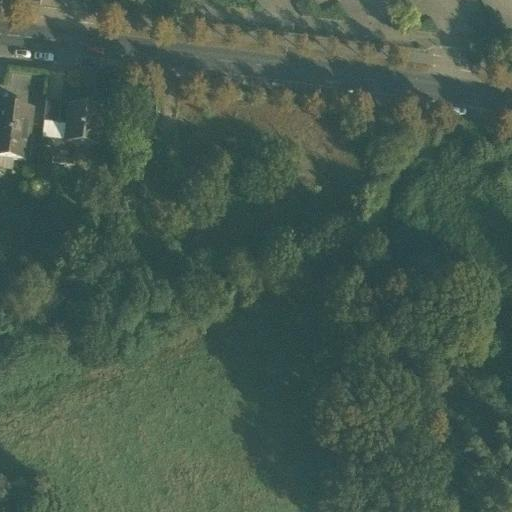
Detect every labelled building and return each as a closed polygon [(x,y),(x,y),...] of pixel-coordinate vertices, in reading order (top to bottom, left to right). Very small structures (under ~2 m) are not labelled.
[(44,127),(58,129),(61,105),(47,103),(44,127)] [(70,108),(67,130),(58,129),(44,127),(42,142),(67,145),(67,146),(98,150),(102,112),(70,108)] [(0,163),(14,165),(27,166),(32,115),(0,111),(0,163)] [(0,174),(13,175),(14,165),(0,163),(0,174)] [(95,264),(102,248),(78,238),(71,253),(95,264)]
